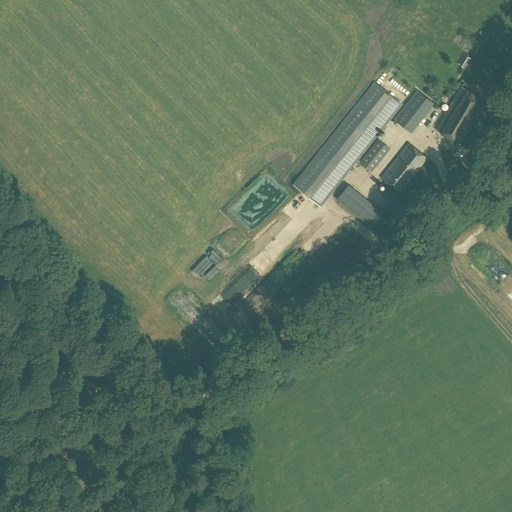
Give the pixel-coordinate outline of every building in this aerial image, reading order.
[(402,104),(374,82),(372,86),(358,103),(293,185),(300,191),(320,207),(385,125),(402,104)] [(460,145),(486,102),(462,87),(436,130),(460,145)] [(433,104),(418,91),(395,120),(411,132),(433,104)] [(371,171),(389,149),(377,139),(359,161),(371,171)] [(399,193),(427,159),(408,144),(380,178),(399,193)] [(371,228),(383,213),(348,184),(336,199),(371,228)] [(256,193),(237,214),(257,232),(276,211),(256,193)] [(278,224),(263,232),(267,240),(283,232),(278,224)] [(503,287),(511,277),(511,273),(484,246),(472,258),(503,287)]
